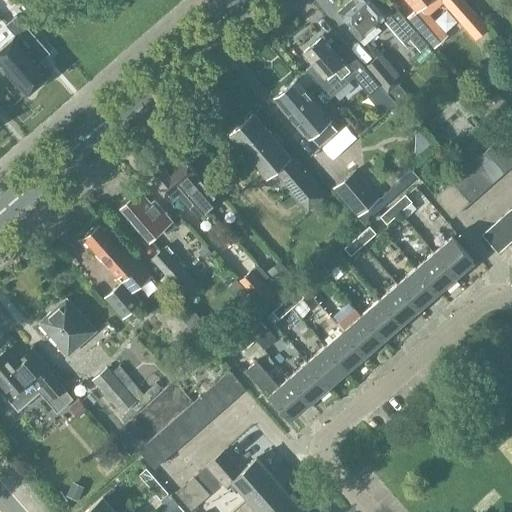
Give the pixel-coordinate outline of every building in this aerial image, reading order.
[(351,0),(339,11),(351,25),(349,27),(358,36),(360,39),(378,24),(382,20),(387,16),(407,40),(415,33),(387,0),(381,0),(380,0),(351,0)] [(446,3),(447,4),(479,39),(489,29),(463,0),(409,0),(418,10),(410,17),(436,47),(448,36),(430,17),(446,3)] [(17,34),(0,49),(0,62),(27,94),(51,73),(41,61),(51,52),(18,15),(8,23),(17,34)] [(323,35),(304,51),(314,63),(306,70),(331,98),(351,81),(347,77),(353,71),(343,60),(344,59),(323,35)] [(382,54),(366,68),(380,84),(388,93),(400,82),(396,77),(399,74),(398,73),(382,54)] [(494,59),(476,75),(487,87),(506,72),(494,59)] [(380,84),(366,68),(356,77),(370,93),(380,84)] [(301,85),(280,104),(301,129),(309,138),(330,118),(301,85)] [(398,85),(388,94),(399,106),(409,97),(398,85)] [(291,195),(294,199),(308,215),(327,199),(267,129),(254,114),(237,129),(229,135),(266,178),(275,170),(295,192),(291,195)] [(499,139),(497,141),(511,158),(511,135),(508,131),(499,139)] [(494,133),(487,138),(493,145),(497,141),(499,139),(494,133)] [(493,145),(486,151),(504,172),(511,165),(511,158),(497,141),(493,145)] [(486,151),(474,161),(493,182),(504,172),(486,151)] [(182,156),(169,166),(199,201),(203,205),(206,209),(219,197),(200,176),(199,176),(182,156)] [(474,161),(463,171),(481,192),(493,182),(474,161)] [(157,176),(153,179),(154,180),(172,200),(179,194),(195,212),(198,216),(206,209),(203,205),(199,201),(169,166),(167,168),(166,167),(157,176)] [(407,167),(398,175),(406,185),(416,177),(407,167)] [(355,169),(333,189),(357,217),(380,198),(355,169)] [(463,171),(451,181),(469,202),(481,192),(463,171)] [(451,181),(442,189),(460,210),(469,202),(451,181)] [(460,210),(442,189),(432,197),(447,213),(451,218),(460,210)] [(122,206),(121,207),(150,240),(164,228),(168,233),(171,231),(177,225),(155,200),(153,202),(143,192),(137,198),(134,195),(130,195),(123,200),(124,204),(122,206)] [(405,196),(393,207),(399,214),(412,203),(405,196)] [(399,214),(393,207),(380,218),(387,225),(399,214)] [(511,232),(511,213),(509,211),(500,219),(511,232)] [(507,245),(511,240),(511,232),(500,219),(491,227),(507,245)] [(87,238),(125,281),(106,297),(125,318),(143,302),(134,292),(152,276),(110,229),(106,232),(101,225),(97,228),(93,228),(89,232),(89,236),(87,238)] [(498,253),(507,245),(491,227),(482,235),(498,253)] [(369,228),(356,239),(363,246),(375,235),(369,228)] [(224,229),(218,234),(228,245),(234,240),(224,229)] [(447,242),(433,254),(454,278),(473,262),(452,238),(447,242)] [(363,246),(356,239),(344,249),(351,257),(363,246)] [(204,246),(199,251),(207,260),(212,255),(204,246)] [(197,284),(165,247),(151,259),(166,276),(173,283),(183,296),(184,295),(196,285),(197,284)] [(433,254),(415,270),(436,294),(454,278),(433,254)] [(333,260),(320,270),(327,278),(339,267),(333,260)] [(281,262),(270,272),(283,286),(295,277),(281,262)] [(253,269),(240,280),(262,305),(275,294),(253,269)] [(327,278),(320,270),(308,281),(315,288),(327,278)] [(415,270),(397,285),(418,309),(436,294),(415,270)] [(166,276),(160,281),(166,289),(173,283),(166,276)] [(196,285),(184,295),(190,302),(202,291),(196,285)] [(397,285),(379,300),(400,325),(418,309),(397,285)] [(297,291),(284,302),(291,309),(303,299),(297,291)] [(40,322),(68,354),(96,330),(67,298),(40,322)] [(379,300),(361,316),(382,340),(400,325),(379,300)] [(291,309),(284,302),(272,313),(278,320),(291,309)] [(361,316),(343,331),(364,356),(382,340),(361,316)] [(260,323),(248,334),(254,341),(267,330),(260,323)] [(286,327),(281,331),(287,338),(292,334),(286,327)] [(343,331),(325,347),(346,372),(364,356),(343,331)] [(254,341),(248,334),(235,345),(242,352),(254,341)] [(325,347),(306,362),(328,387),(346,372),(325,347)] [(31,350),(17,363),(6,350),(0,355),(0,387),(9,398),(12,396),(18,401),(35,386),(49,402),(56,411),(72,397),(40,361),(31,350)] [(174,350),(163,360),(192,393),(203,384),(174,350)] [(266,389),(270,394),(291,419),(310,403),(288,378),(278,386),(257,360),(246,370),(263,391),(266,389)] [(306,362),(288,378),(310,403),(328,387),(306,362)] [(94,380),(123,413),(136,400),(107,367),(94,380)] [(229,371),(220,379),(236,398),(245,390),(229,371)] [(220,379),(211,387),(227,406),(236,398),(220,379)] [(87,383),(77,392),(81,396),(91,388),(87,383)] [(211,387),(202,395),(218,414),(227,406),(211,387)] [(202,395),(193,403),(209,422),(218,414),(202,395)] [(79,401),(72,407),(81,417),(88,411),(79,401)] [(193,403),(184,411),(200,430),(209,422),(193,403)] [(184,411),(175,419),(191,437),(200,430),(184,411)] [(175,419),(165,427),(182,445),(191,437),(175,419)] [(165,427),(156,434),(172,453),(182,445),(165,427)] [(156,434),(147,442),(163,461),(172,453),(156,434)] [(163,461),(147,442),(138,450),(154,469),(163,461)] [(242,491),(248,498),(273,476),(256,457),(241,471),(224,451),(197,474),(212,492),(222,483),(225,486),(232,480),(242,491)] [(138,475),(149,487),(156,481),(145,468),(138,475)] [(248,498),(260,511),(267,511),(288,494),(273,476),(248,498)] [(193,477),(184,485),(200,503),(208,495),(193,477)] [(156,481),(149,487),(160,500),(167,493),(156,481)] [(74,484),(68,498),(80,503),(86,489),(74,484)] [(200,503),(184,485),(175,493),(191,510),(200,503)] [(267,511),(304,511),(288,494),(267,511)] [(84,511),(116,511),(102,496),(84,511)]
